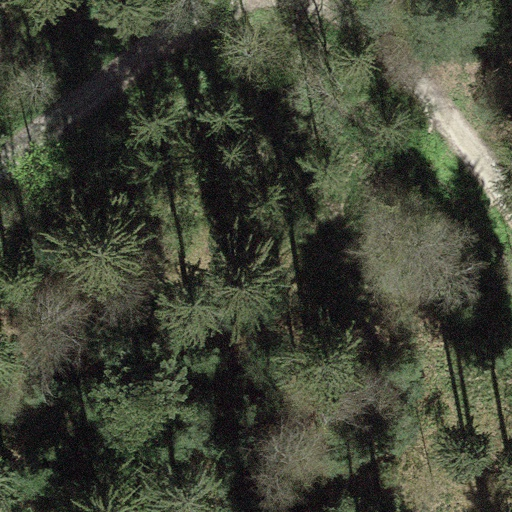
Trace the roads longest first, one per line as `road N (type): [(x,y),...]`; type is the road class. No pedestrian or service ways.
road 1 (track): [(511,213),(345,0)]
road 2 (track): [(0,166),(205,0)]
